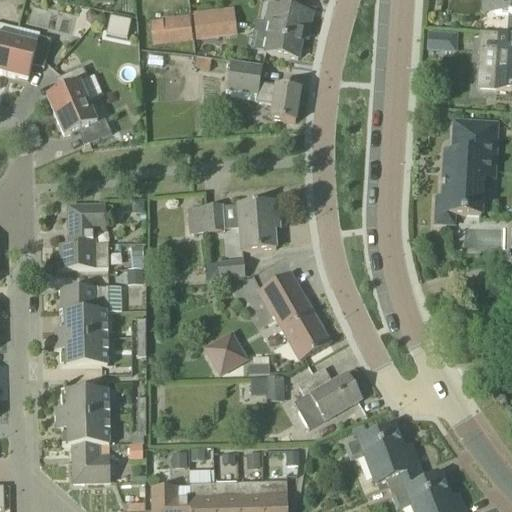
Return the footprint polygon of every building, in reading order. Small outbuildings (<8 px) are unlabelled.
[(511,0),(495,0),(494,15),(511,16),(511,0)] [(308,32),(311,16),(269,8),(267,24),(272,25),(265,56),(297,62),(303,31),(308,32)] [(193,43),(237,38),(234,10),(190,16),(193,43)] [(193,43),(190,16),(162,19),(162,23),(150,24),(153,48),(193,43)] [(33,64),(45,67),(51,43),(39,40),(40,36),(18,31),(15,41),(6,78),(28,83),(33,64)] [(427,35),(426,55),(435,56),(436,35),(427,35)] [(511,93),(511,37),(481,35),(478,75),(494,76),(493,92),(511,93)] [(0,37),(0,76),(6,78),(15,41),(0,37)] [(295,126),(300,92),(275,89),(259,86),(262,70),(230,66),(226,93),(256,98),(255,106),(272,109),(270,122),(295,126)] [(88,82),(83,70),(60,80),(65,91),(46,99),(55,120),(88,106),(88,105),(102,99),(94,79),(88,82)] [(96,126),(88,106),(55,120),(64,140),(82,132),(89,147),(111,137),(105,122),(96,126)] [(493,182),(496,128),(454,125),(453,142),(458,142),(458,156),(445,155),(442,201),(436,200),(435,227),(453,228),(454,218),(480,219),(482,181),(493,182)] [(237,208),(239,231),(241,255),(276,252),(273,222),(278,221),(277,204),(237,208)] [(105,210),(105,209),(68,210),(69,248),(95,248),(95,234),(105,234),(105,220),(112,219),(112,210),(105,210)] [(203,210),(205,236),(223,235),(221,210),(221,209),(203,210)] [(108,273),(108,247),(95,248),(69,248),(60,248),(60,273),(108,273)] [(142,250),(130,250),(130,263),(143,262),(142,250)] [(218,282),(245,279),(243,265),(217,268),(218,282)] [(126,285),(141,285),(141,273),(126,273),(126,285)] [(300,365),(330,348),(289,276),(259,294),(300,365)] [(107,370),(106,316),(109,316),(109,291),(61,292),(61,316),(59,316),(59,333),(54,333),(54,354),(60,354),(60,371),(107,370)] [(136,323),(136,332),(145,332),(145,323),(136,323)] [(136,332),(136,342),(146,342),(145,332),(136,332)] [(136,342),(136,351),(146,351),(146,342),(136,342)] [(219,381),(238,370),(221,342),(202,352),(219,381)] [(146,351),(136,351),(136,360),(146,360),(146,351)] [(248,378),(269,378),(268,360),(252,360),(252,368),(248,368),(248,378)] [(308,434),(362,403),(347,376),(327,388),(320,376),(324,373),(324,372),(296,387),(308,408),(297,414),(308,434)] [(250,395),(267,395),(284,395),(284,380),(267,380),(250,380),(250,395)] [(56,414),(108,413),(107,394),(61,395),(61,412),(56,412),(56,414)] [(136,410),(146,410),(146,401),(136,401),(136,410)] [(146,410),(136,410),(136,420),(146,420),(146,410)] [(56,432),(108,431),(108,413),(56,414),(56,432)] [(146,420),(136,420),(136,429),(146,430),(146,420)] [(143,439),(146,439),(146,430),(136,429),(136,439),(143,439)] [(402,453),(394,430),(344,449),(350,464),(364,459),(378,495),(388,491),(399,487),(402,494),(424,486),(410,450),(402,453)] [(109,447),(108,431),(56,432),(56,433),(61,433),(62,450),(71,450),(98,449),(98,448),(109,447)] [(99,460),(98,449),(71,450),(72,468),(109,468),(109,460),(99,460)] [(142,449),(128,449),(128,464),(142,464),(142,449)] [(298,455),(285,455),(286,469),(299,468),(298,455)] [(186,456),(171,456),(171,471),(186,471),(186,456)] [(73,487),(110,487),(109,468),(72,468),(73,487)] [(449,502),(441,479),(424,486),(402,494),(399,487),(388,491),(396,511),(400,511),(411,508),(412,511),(461,511),(457,499),(449,502)] [(287,511),(287,485),(189,488),(190,500),(176,501),(176,490),(152,491),(152,511),(287,511)]
